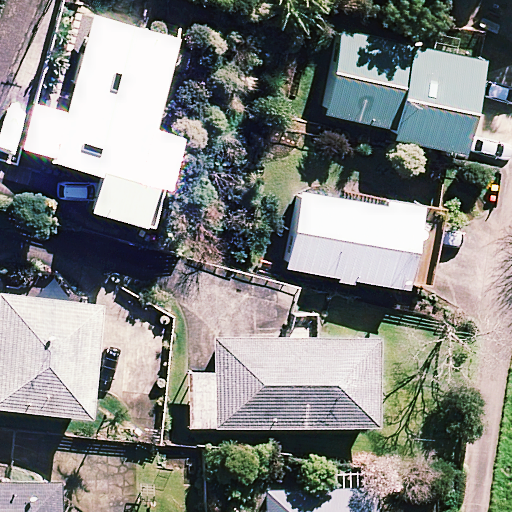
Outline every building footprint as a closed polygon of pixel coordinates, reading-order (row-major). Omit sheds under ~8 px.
[(115,0),(71,0),(72,0),(113,11),(115,0)] [(177,30),(92,9),(68,107),(35,99),(24,145),(99,164),(90,201),(149,216),(169,135),(152,131),(177,30)] [(480,50),(341,25),(325,117),(463,142),(480,50)] [(431,281),(440,211),(418,209),(419,198),(298,182),(287,262),(431,281)] [(115,340),(118,296),(0,287),(0,399),(90,406),(94,339),(115,340)] [(376,328),(191,330),(193,422),(377,419),(376,328)] [(57,511),(55,468),(0,470),(0,511),(57,511)] [(376,511),(377,483),(262,485),(262,511),(376,511)]
